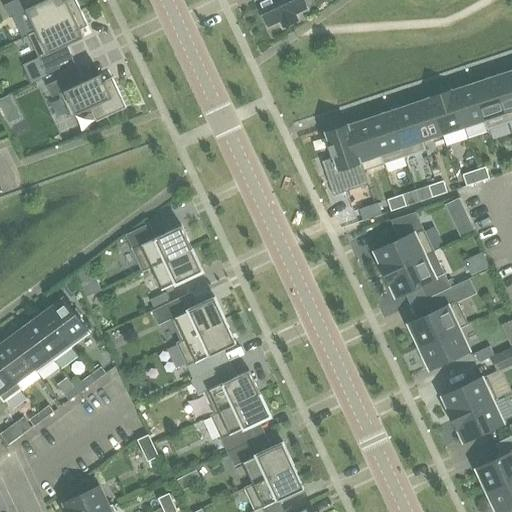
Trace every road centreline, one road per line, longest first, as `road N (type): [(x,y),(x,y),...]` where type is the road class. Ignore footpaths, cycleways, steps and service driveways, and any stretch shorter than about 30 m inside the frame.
road 1 (unclassified): [(168,0),(406,511)]
road 2 (residential): [(117,412),(14,488)]
